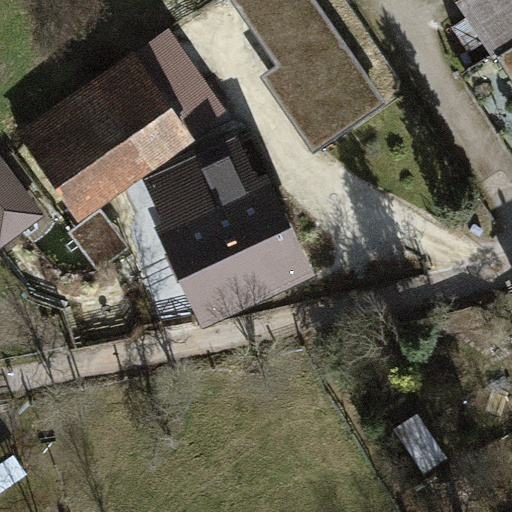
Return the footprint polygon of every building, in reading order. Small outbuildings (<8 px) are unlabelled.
[(316,0),(232,0),(279,67),(264,78),(317,154),(389,105),(316,0)] [(511,0),(456,0),(496,61),(502,57),(511,50),(511,0)] [(83,222),(146,178),(162,166),(198,141),(195,136),(230,111),(172,29),(137,54),(136,51),(20,133),(83,222)] [(511,50),(502,57),(511,73),(511,50)] [(238,131),(162,166),(146,178),(168,225),(158,230),(204,330),(319,276),(271,173),(260,178),(238,131)] [(0,154),(0,250),(46,217),(0,154)]
